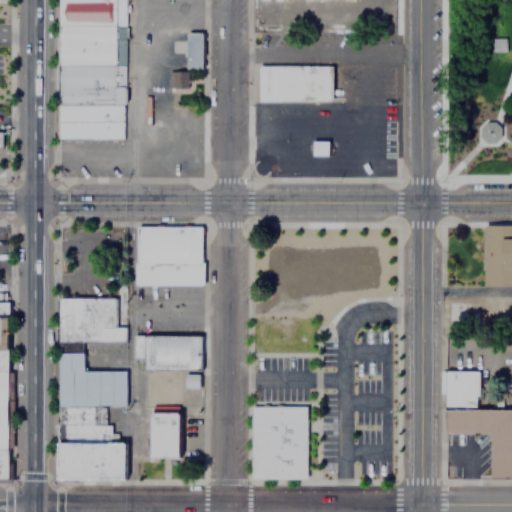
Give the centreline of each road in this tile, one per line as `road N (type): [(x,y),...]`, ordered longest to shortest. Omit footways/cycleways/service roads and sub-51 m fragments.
road 1 (residential): [(227,511),(221,0)]
road 2 (trunk): [(37,511),(33,0)]
road 3 (tertiary): [(511,202),(34,203)]
road 4 (tertiary): [(418,511),(421,202)]
road 5 (tertiary): [(421,202),(423,0)]
